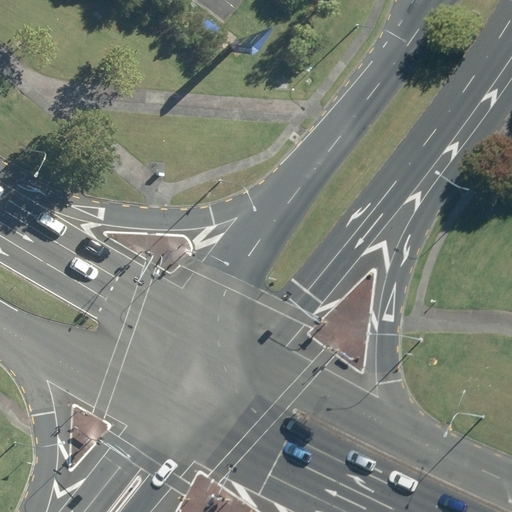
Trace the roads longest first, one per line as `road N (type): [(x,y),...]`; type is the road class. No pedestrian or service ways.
road 1 (secondary): [(511,16),(263,353)]
road 2 (primary): [(511,86),(435,201),(392,320),(386,361),(393,425)]
road 3 (primary): [(0,206),(155,219),(301,184)]
road 4 (primary): [(0,208),(204,323)]
road 5 (secondary): [(301,184),(432,0)]
road 6 (primary): [(393,511),(204,420)]
road 7 (primary): [(35,511),(45,449),(24,335)]
road 8 (secondary): [(204,323),(301,184)]
road 9 (primary): [(263,353),(393,425)]
road 10 (primary): [(155,396),(24,335)]
road 11 (secondary): [(74,511),(155,396)]
road 12 (primary): [(393,425),(511,485)]
